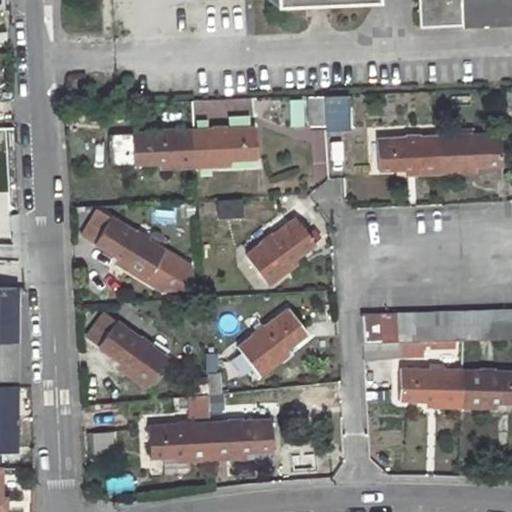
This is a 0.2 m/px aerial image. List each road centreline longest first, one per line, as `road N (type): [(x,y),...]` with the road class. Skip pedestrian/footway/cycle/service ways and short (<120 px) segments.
road 1 (unclassified): [(67,511),(34,0)]
road 2 (residential): [(511,507),(264,511)]
